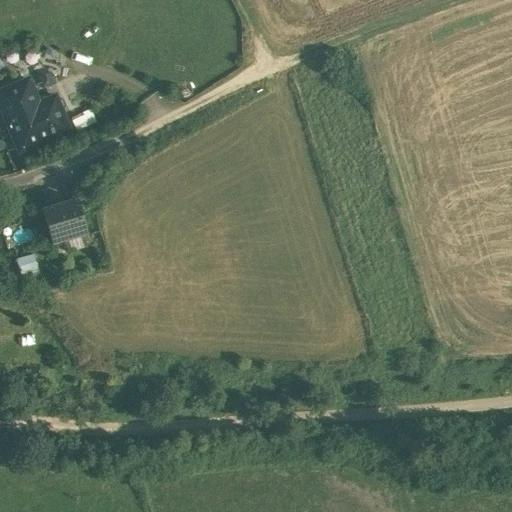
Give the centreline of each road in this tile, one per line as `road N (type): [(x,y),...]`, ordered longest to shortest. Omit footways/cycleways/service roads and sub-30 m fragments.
road 1 (track): [(511,399),(109,428)]
road 2 (track): [(269,67),(455,0)]
road 3 (residential): [(0,187),(168,120)]
